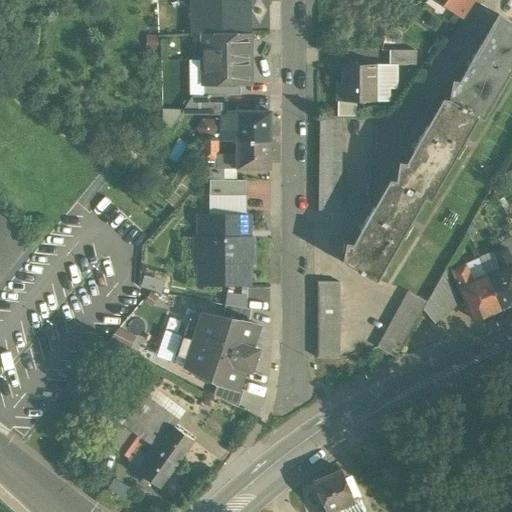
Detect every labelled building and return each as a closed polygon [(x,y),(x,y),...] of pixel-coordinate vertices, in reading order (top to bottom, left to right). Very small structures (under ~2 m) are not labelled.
[(192,0),(193,35),(202,35),(249,35),(248,0),(192,0)] [(441,0),(456,11),(464,0),(441,0)] [(464,0),(456,11),(465,18),(478,0),(464,0)] [(460,81),(453,80),(450,99),(479,115),(484,118),(511,69),(511,22),(498,14),(460,81)] [(249,59),(249,35),(202,35),(203,60),(249,59)] [(415,50),(389,50),(389,65),(397,65),(415,65),(415,50)] [(250,83),(249,59),(203,60),(204,84),(240,84),(250,83)] [(375,65),(343,64),(343,81),(338,81),(338,100),(374,101),(375,65)] [(389,65),(375,65),(374,101),(389,101),(397,90),(397,65),(389,65)] [(240,84),(204,84),(204,95),(227,95),(240,95),(240,84)] [(204,95),(193,95),(183,110),(204,111),(218,111),(227,111),(227,95),(204,95)] [(443,98),(407,162),(400,161),(396,180),(390,179),(353,243),(347,242),(342,261),(376,281),(425,197),(430,200),(479,115),(450,99),(443,98)] [(254,106),(244,105),(244,111),(237,111),(237,141),(269,141),(269,111),(254,111),(254,106)] [(218,111),(204,111),(203,141),(217,141),(218,111)] [(342,117),(320,117),(319,187),(341,188),(342,117)] [(217,141),(203,141),(203,160),(217,159),(217,153),(217,141)] [(269,141),(237,141),(237,153),(237,168),(269,168),(269,141)] [(237,153),(217,153),(217,159),(217,168),(223,168),(237,168),(237,153)] [(217,159),(203,160),(203,165),(197,165),(197,180),(208,180),(223,180),(223,168),(217,168),(217,159)] [(223,180),(208,180),(208,197),(245,197),(245,180),(223,180)] [(341,188),(319,187),(319,209),(341,209),(341,188)] [(208,217),(245,217),(245,197),(208,197),(208,217)] [(201,238),(196,238),(196,263),(201,263),(201,284),(247,284),(247,263),(252,263),(252,237),(247,237),(247,217),(245,217),(208,217),(201,217),(201,238)] [(511,237),(502,243),(504,249),(506,248),(511,261),(511,237)] [(511,261),(506,248),(504,249),(494,253),(501,269),(486,275),(500,308),(511,303),(511,261)] [(486,275),(472,282),(465,265),(453,270),(473,320),(500,308),(486,275)] [(458,304),(444,271),(427,302),(422,309),(434,323),(458,304)] [(339,282),(317,281),(317,358),(339,358),(339,282)] [(427,302),(408,291),(376,347),(396,358),(422,309),(427,302)] [(251,309),(225,304),(223,317),(231,318),(244,322),(245,320),(249,322),(251,309)] [(223,317),(202,313),(200,320),(193,340),(254,360),(258,349),(252,347),(259,325),(249,322),(245,320),(244,322),(231,318),(223,317)] [(200,320),(188,316),(182,336),(193,340),(200,320)] [(193,340),(182,336),(175,356),(187,359),(193,340)] [(254,360),(193,340),(187,359),(185,366),(206,377),(218,381),(217,383),(238,389),(238,388),(245,368),(251,370),(254,360)] [(154,391),(131,373),(124,382),(128,385),(148,400),(154,391)] [(238,389),(217,383),(213,395),(237,407),(243,390),(238,388),(238,389)] [(148,400),(128,385),(107,412),(134,432),(154,446),(170,423),(160,416),(163,412),(148,400)] [(133,432),(107,413),(92,432),(120,452),(127,441),(134,432),(133,432)] [(193,440),(170,423),(154,446),(153,447),(176,463),(193,440)] [(154,446),(134,432),(133,432),(134,432),(127,441),(136,447),(148,454),(153,447),(154,446)] [(127,441),(120,452),(128,458),(136,447),(127,441)] [(148,454),(139,466),(143,469),(140,474),(159,487),(176,463),(153,447),(148,454)] [(341,470),(313,481),(326,511),(346,511),(342,505),(354,500),(354,499),(341,470)] [(354,500),(342,505),(346,511),(364,511),(360,500),(359,497),(354,499),(354,500)]
